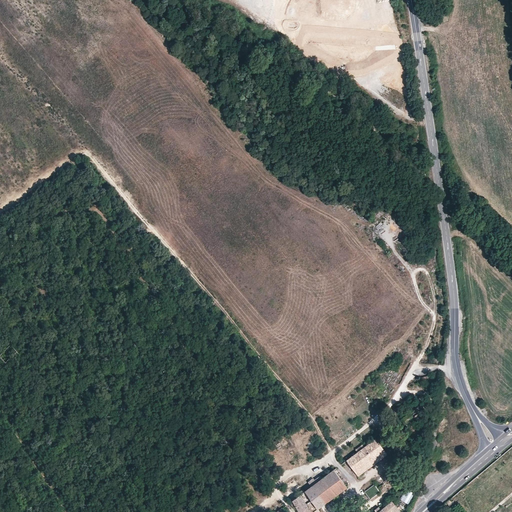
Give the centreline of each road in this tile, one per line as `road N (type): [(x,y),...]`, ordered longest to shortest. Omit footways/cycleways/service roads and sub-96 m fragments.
road 1 (secondary): [(472,410),(455,364),(454,304),(411,0)]
road 2 (track): [(223,0),(357,86),(433,149)]
